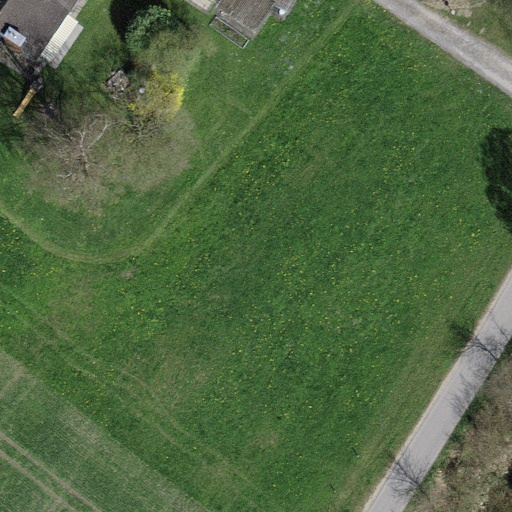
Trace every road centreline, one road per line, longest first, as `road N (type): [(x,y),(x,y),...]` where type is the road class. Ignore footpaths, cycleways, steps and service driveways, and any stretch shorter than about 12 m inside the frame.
road 1 (track): [(383,511),(511,311)]
road 2 (track): [(511,77),(387,0)]
